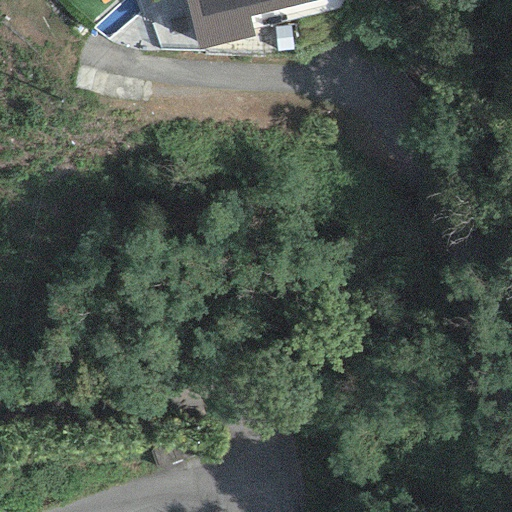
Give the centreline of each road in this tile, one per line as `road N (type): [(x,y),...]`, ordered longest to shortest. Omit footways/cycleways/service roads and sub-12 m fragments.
road 1 (unknown): [(0,385),(111,389),(209,406),(234,443),(229,487)]
road 2 (residential): [(251,511),(229,487),(196,482),(98,511)]
road 3 (track): [(511,78),(488,65),(444,69),(367,95)]
